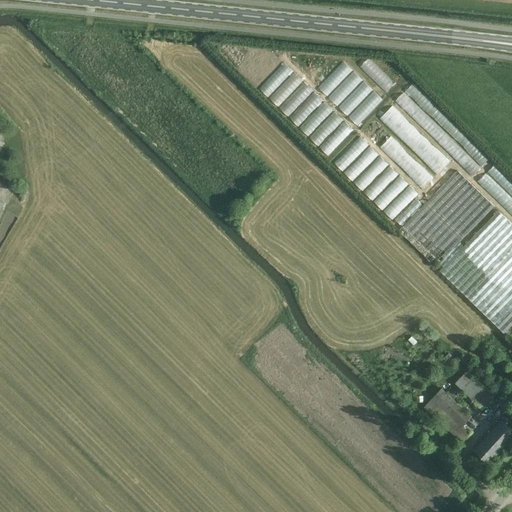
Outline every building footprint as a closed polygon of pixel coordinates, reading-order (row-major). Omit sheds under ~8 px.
[(385,92),(394,83),(369,57),(360,66),(385,92)] [(318,87),(358,125),(383,99),(344,61),(318,87)] [(284,62),(259,89),(329,156),(354,129),(284,62)] [(410,84),(395,100),(472,176),(488,160),(410,84)] [(391,104),(378,118),(438,174),(451,160),(391,104)] [(435,177),(390,135),(379,146),(423,188),(435,177)] [(360,136),(334,163),(393,220),(419,193),(360,136)] [(511,213),(511,183),(493,165),(478,181),(511,213)] [(495,207),(458,171),(398,231),(436,267),(495,207)] [(405,175),(402,179),(421,192),(423,188),(405,175)] [(511,326),(511,223),(499,210),(440,271),(467,298),(504,335),(511,326)] [(468,370),(455,383),(482,409),(494,396),(468,370)] [(473,416),(442,388),(424,407),(463,443),(472,433),(463,426),(473,416)] [(475,450),(489,463),(511,438),(511,429),(502,420),(475,450)]
